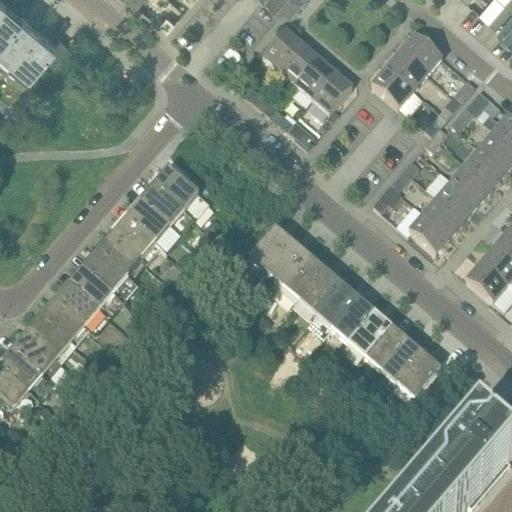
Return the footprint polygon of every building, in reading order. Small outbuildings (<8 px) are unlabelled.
[(265,0),(285,16),(298,0),(265,0)] [(511,0),(507,0),(503,5),(511,12),(511,0)] [(4,4),(0,9),(0,42),(21,18),(4,4)] [(487,23),(511,44),(511,12),(503,5),(487,23)] [(0,42),(0,72),(2,74),(8,67),(37,32),(21,18),(0,42)] [(158,27),(166,33),(174,25),(166,18),(158,27)] [(53,67),(68,49),(58,41),(53,46),(37,32),(8,67),(25,81),(44,60),(53,67)] [(279,77),(302,50),(285,36),(278,44),(274,40),(257,59),(279,77)] [(414,40),(400,57),(427,80),(441,64),(414,40)] [(295,91),(318,64),(302,50),(279,77),(295,91)] [(400,57),(386,74),(413,97),(427,80),(400,57)] [(312,105),(335,79),(318,64),(295,91),(312,105)] [(413,97),(386,74),(371,91),(398,114),(413,97)] [(335,79),(312,105),(329,120),(352,93),(335,79)] [(433,91),(445,100),(454,88),(442,79),(433,91)] [(460,109),(474,92),(466,85),(452,102),(460,109)] [(244,100),(253,108),(259,100),(251,92),(244,100)] [(476,123),(490,106),(479,96),(464,113),(476,123)] [(253,108),(261,115),(268,107),(259,100),(253,108)] [(445,110),(452,117),(460,109),(452,102),(445,110)] [(476,123),(464,113),(450,129),(458,136),(472,120),(476,123)] [(482,128),(493,137),(511,153),(511,124),(507,121),(500,129),(489,120),(482,128)] [(277,129),(285,136),(292,128),(284,121),(277,129)] [(431,126),(424,135),(431,142),(439,148),(447,140),(431,126)] [(292,128),(286,136),(305,153),(313,144),(293,127),(292,128)] [(479,154),(506,177),(511,169),(511,153),(493,137),(479,154)] [(439,148),(431,142),(424,150),(432,157),(439,148)] [(465,170),(492,193),(506,177),(479,154),(465,170)] [(411,166),(403,174),(411,181),(419,173),(411,166)] [(451,186),(478,210),(492,193),(465,170),(451,186)] [(403,174),(397,182),(404,189),(411,181),(403,174)] [(168,175),(153,192),(194,227),(209,210),(168,175)] [(437,203),(464,226),(478,210),(451,186),(437,203)] [(401,201),(397,197),(389,191),(372,211),(380,217),(388,209),(391,212),(401,201)] [(180,244),(194,227),(153,192),(139,208),(169,234),(180,244)] [(423,219),(449,242),(464,226),(437,203),(423,219)] [(125,225),(155,251),(169,234),(139,208),(125,225)] [(449,242),(423,219),(408,236),(435,259),(449,242)] [(111,241),(141,267),(155,251),(125,225),(111,241)] [(205,236),(211,241),(221,230),(215,225),(205,236)] [(274,235),(248,265),(265,280),(291,250),(274,235)] [(511,239),(508,236),(494,252),(511,267),(511,239)] [(97,258),(127,283),(141,267),(111,241),(97,258)] [(265,280),(256,291),(272,305),(278,298),(307,264),(291,250),(265,280)] [(511,285),(511,267),(494,252),(478,271),(505,294),(511,285)] [(83,274),(113,300),(127,283),(97,258),(83,274)] [(182,258),(174,267),(182,274),(190,265),(182,258)] [(324,278),(307,264),(278,298),(294,312),(298,308),(324,278)] [(505,294),(478,271),(465,285),(492,308),(505,294)] [(69,290),(99,316),(113,300),(83,274),(69,290)] [(324,278),(298,308),(314,322),(340,292),(324,278)] [(55,307),(85,333),(99,316),(69,290),(55,307)] [(340,292),(314,322),(331,336),(357,306),(340,292)] [(331,336),(322,347),(338,361),(347,350),(373,320),(357,306),(331,336)] [(41,323),(71,349),(85,333),(55,307),(41,323)] [(127,333),(134,324),(125,316),(117,325),(127,333)] [(373,320),(347,350),(364,364),(389,334),(373,320)] [(269,331),(258,322),(248,334),(258,343),(269,331)] [(26,340),(57,365),(71,349),(41,323),(26,340)] [(364,364),(349,381),(366,395),(380,378),(406,348),(389,334),(364,364)] [(69,376),(57,365),(26,340),(12,356),(53,391),(55,392),(69,376)] [(406,348),(380,378),(396,393),(422,362),(406,348)] [(112,356),(120,363),(126,356),(118,349),(112,356)] [(53,391),(12,356),(0,370),(0,373),(28,398),(39,407),(53,391)] [(396,393),(387,403),(404,418),(410,412),(419,420),(449,385),(422,362),(396,393)] [(312,373),(305,367),(297,376),(305,382),(312,373)] [(28,398),(0,373),(0,404),(13,416),(28,398)] [(314,390),(314,391),(330,404),(339,393),(323,379),(314,390)] [(86,404),(77,396),(69,405),(79,413),(86,404)] [(491,415),(505,427),(511,418),(511,409),(503,401),(491,415)] [(42,412),(37,418),(46,425),(51,419),(42,412)] [(70,434),(81,443),(95,427),(84,417),(70,434)] [(511,460),(511,459),(476,429),(404,511),(467,511),(468,511),(473,511),(510,469),(506,467),(511,460)] [(246,444),(221,460),(230,474),(255,458),(246,444)]
